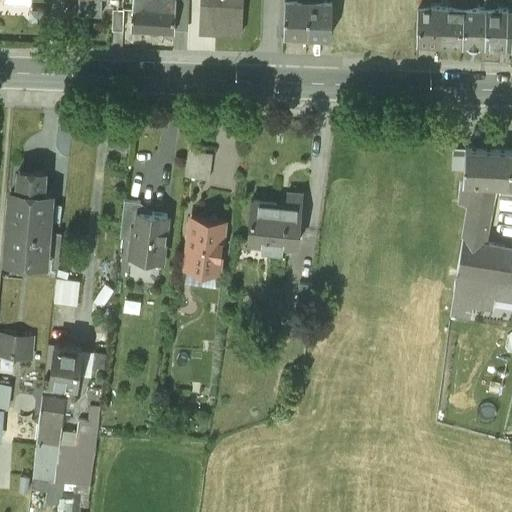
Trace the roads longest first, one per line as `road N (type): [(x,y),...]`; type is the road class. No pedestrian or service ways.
road 1 (secondary): [(0,72),(270,82)]
road 2 (secondary): [(270,82),(511,91)]
